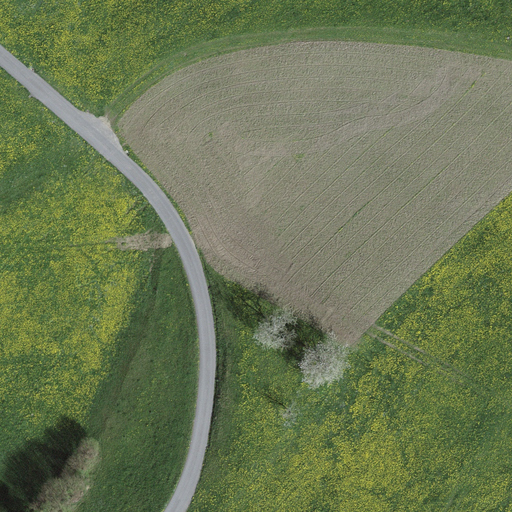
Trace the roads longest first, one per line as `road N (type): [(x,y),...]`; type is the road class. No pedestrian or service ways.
road 1 (unclassified): [(0,55),(149,190),(183,241),(202,310),(206,375),(197,451),(173,511)]
road 2 (track): [(93,135),(169,68),(230,45),(342,33),(511,54)]
